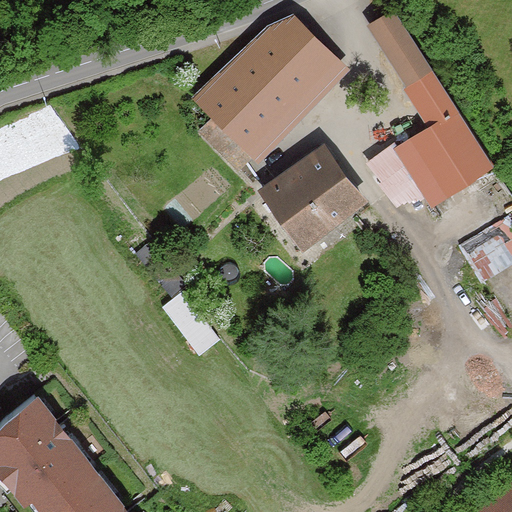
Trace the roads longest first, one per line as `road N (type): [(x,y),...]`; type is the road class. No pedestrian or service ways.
road 1 (unknown): [(330,0),(401,103),(397,135),(371,183),(466,312)]
road 2 (secondary): [(0,88),(266,0)]
